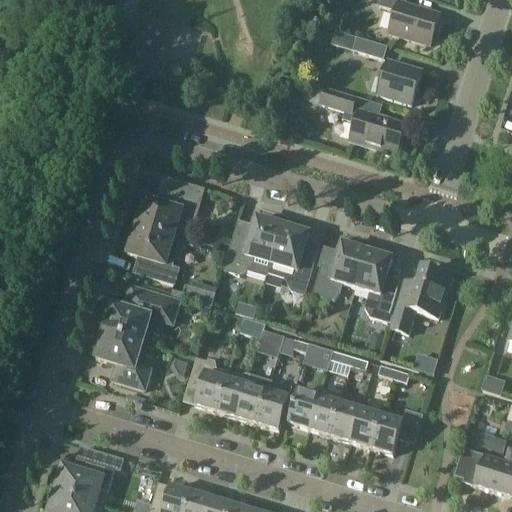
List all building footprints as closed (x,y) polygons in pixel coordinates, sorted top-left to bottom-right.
[(389,37),(429,49),(438,18),(404,8),(406,0),(381,0),(380,5),(378,10),(396,15),(389,37)] [(0,31),(11,14),(0,6),(0,31)] [(383,64),(387,51),(356,42),(352,55),(383,64)] [(420,76),(387,66),(377,99),(410,109),(420,76)] [(357,102),(324,92),(319,108),(352,118),(357,102)] [(359,115),(355,129),(350,146),(395,160),(404,129),(359,115)] [(163,182),(159,193),(155,207),(144,203),(135,232),(173,243),(179,221),(193,226),(203,194),(163,182)] [(248,249),(232,244),(223,275),(238,279),(246,275),(266,281),(268,277),(271,267),(282,230),(256,222),(248,249)] [(282,230),(271,267),(268,277),(284,282),(291,295),(303,299),(312,268),(300,264),(308,238),(282,230)] [(173,243),(135,232),(127,258),(152,266),(148,281),(173,289),(178,273),(165,269),(173,243)] [(320,269),(319,273),(311,299),(333,305),(339,296),(342,288),(355,292),(366,255),(341,248),(334,273),(320,269)] [(391,263),(366,255),(355,292),(369,296),(364,311),(370,322),(390,328),(392,320),(389,319),(397,292),(383,288),(391,263)] [(400,297),(393,320),(389,333),(408,339),(415,316),(438,323),(450,281),(421,272),(412,301),(400,297)] [(123,314),(111,310),(103,337),(142,348),(151,318),(173,325),(179,306),(130,291),(123,314)] [(260,344),(263,335),(264,330),(243,324),(239,337),(260,344)] [(263,335),(260,344),(275,348),(277,339),(263,335)] [(142,348),(103,337),(95,364),(115,370),(111,385),(144,395),(150,375),(146,368),(137,365),(142,348)] [(306,358),(308,348),(294,344),(291,353),(306,358)] [(323,353),(308,348),(306,358),(320,362),(323,353)] [(351,371),(354,362),(339,358),(336,367),(351,371)] [(368,366),(354,362),(351,371),(365,376),(368,366)] [(196,363),(189,389),(200,392),(195,410),(216,417),(228,377),(215,374),(215,366),(209,364),(208,366),(196,363)] [(392,384),(395,375),(380,370),(377,379),(392,384)] [(409,379),(395,375),(392,384),(406,388),(409,379)] [(239,381),(228,377),(216,417),(237,423),(249,380),(244,379),(239,381)] [(249,380),(237,423),(257,429),(270,387),(249,380)] [(270,387),(257,429),(279,436),(291,393),(270,387)] [(310,398),(298,395),(288,428),(309,435),(322,393),(317,392),(312,395),(310,398)] [(322,393),(309,435),(330,441),(340,407),(341,403),(329,399),(325,394),(322,393)] [(361,414),(340,407),(330,441),(351,447),(361,414)] [(381,420),(361,414),(351,447),(371,454),(381,420)] [(381,420),(371,454),(393,460),(398,442),(401,432),(403,426),(381,420)] [(401,432),(398,442),(413,447),(417,437),(401,432)] [(473,435),(469,448),(491,454),(495,441),(481,437),(476,435),(473,435)] [(499,464),(479,458),(462,453),(453,481),(470,486),(469,489),(489,496),(499,464)] [(511,493),(511,468),(499,464),(489,496),(510,502),(511,493)] [(87,479),(71,475),(61,471),(58,474),(57,476),(56,479),(56,482),(57,485),(59,486),(56,496),(94,507),(99,493),(108,496),(114,474),(90,467),(87,479)] [(153,505),(150,511),(186,511),(191,497),(170,490),(165,509),(153,505)] [(92,511),(94,507),(56,496),(53,505),(51,505),(48,507),(46,509),(45,511),(92,511)] [(191,497),(186,511),(209,511),(212,503),(191,497)] [(209,511),(231,511),(233,509),(212,503),(209,511)]
